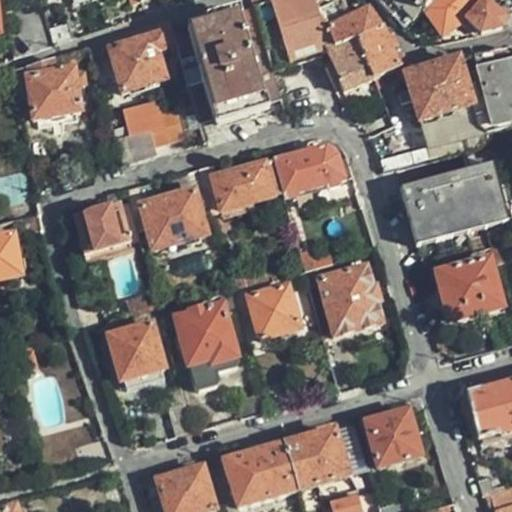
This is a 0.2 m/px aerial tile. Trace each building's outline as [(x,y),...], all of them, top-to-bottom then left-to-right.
[(316,0),(252,0),(255,6),(255,9),(272,68),(327,53),(345,95),(373,81),(356,42),(337,52),(324,18),(316,0)] [(374,0),(397,23),(404,17),(412,25),(426,11),(438,0),(374,0)] [(467,23),(483,35),(502,31),(503,19),(480,0),(438,0),(426,11),(443,38),(467,23)] [(345,8),(324,18),(337,52),(356,42),(381,29),(378,24),(369,11),(351,18),(345,8)] [(177,49),(199,124),(282,101),(272,68),(255,9),(242,13),(243,16),(174,36),(177,49)] [(169,22),(88,48),(91,57),(111,51),(122,94),(167,83),(160,53),(177,49),(174,36),(172,33),(169,22)] [(52,34),(55,44),(74,37),(72,28),(52,34)] [(383,32),(381,29),(356,42),(374,81),(396,71),(400,69),(383,32)] [(511,56),(495,53),(476,56),(480,70),(511,65),(511,64),(511,56)] [(407,76),(408,81),(424,122),(473,106),(477,117),(492,112),(498,133),(511,129),(511,64),(511,65),(480,70),(487,96),(483,97),(478,84),(470,85),(466,73),(461,58),(407,76)] [(53,60),(29,67),(30,79),(27,79),(35,121),(82,114),(74,73),(55,74),(53,60)] [(123,167),(157,158),(155,149),(178,144),(187,142),(178,115),(150,121),(139,124),(133,105),(107,111),(123,167)] [(473,106),(424,122),(434,151),(498,133),(492,112),(477,117),(473,106)] [(300,157),(275,164),(284,198),(312,190),(340,182),(331,157),(330,155),(328,153),(326,152),(324,152),(322,152),(320,151),(318,151),(300,157)] [(38,191),(54,187),(47,160),(33,164),(38,191)] [(219,179),(217,168),(200,173),(206,196),(216,193),(222,213),(284,198),(275,164),(246,172),(219,179)] [(511,227),(511,200),(502,164),(403,188),(419,249),(511,227)] [(154,186),(127,193),(134,220),(143,217),(155,251),(206,236),(201,217),(211,214),(206,196),(200,173),(173,180),(178,198),(169,201),(159,204),(154,186)] [(130,245),(120,208),(98,214),(75,220),(85,257),(130,245)] [(22,235),(44,231),(41,213),(18,219),(22,235)] [(0,279),(23,274),(15,235),(0,238),(0,279)] [(503,309),(490,261),(436,275),(451,323),(503,309)] [(379,296),(376,286),(373,287),(367,269),(319,283),(335,340),(359,332),(383,325),(378,305),(382,304),(379,296)] [(299,331),(286,291),(248,302),(260,342),(280,337),(299,331)] [(237,360),(222,310),(177,324),(189,367),(209,362),(211,367),(225,363),(237,360)] [(164,371),(151,328),(109,341),(123,385),(145,377),(164,371)] [(480,442),(511,433),(511,401),(508,386),(494,390),(482,394),(481,391),(466,396),(480,442)] [(175,440),(191,435),(184,409),(168,414),(175,440)] [(422,458),(410,413),(388,419),(366,425),(379,468),(422,458)] [(368,470),(355,428),(336,433),(348,476),(368,470)] [(312,440),(284,447),(298,491),(348,477),(348,476),(336,433),(312,440)] [(113,462),(105,440),(75,448),(82,471),(113,462)] [(298,491),(284,447),(255,456),(225,465),(239,508),(298,491)] [(214,511),(215,511),(203,470),(182,476),(159,483),(167,511),(214,511)] [(511,511),(511,488),(490,495),(495,511),(511,511)] [(495,511),(490,495),(484,496),(489,511),(495,511)]
